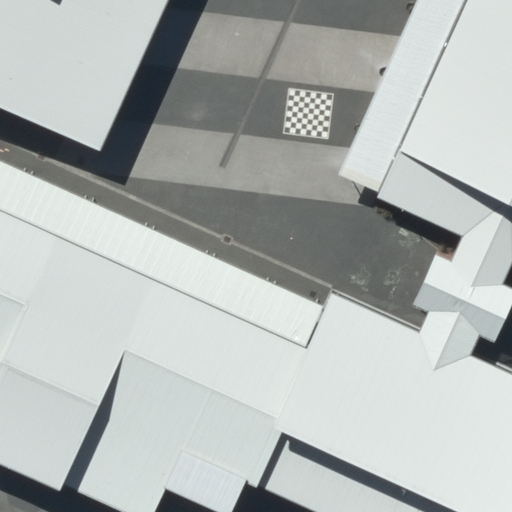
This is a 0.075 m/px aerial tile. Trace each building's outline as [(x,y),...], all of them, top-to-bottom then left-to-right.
[(0,0),(0,90),(100,136),(161,0),(0,0)] [(260,0),(214,104),(318,151),(386,0),(260,0)] [(511,0),(466,0),(377,195),(463,233),(487,244),(511,256),(511,255),(511,0)] [(157,156),(167,190),(198,203),(231,192),(248,161),(233,130),(202,115),(172,129),(157,156)] [(250,461),(325,296),(0,151),(0,444),(150,511),(173,460),(182,464),(195,436),(250,461)] [(432,298),(423,319),(474,341),(484,319),(501,327),(511,302),(511,270),(506,268),(511,256),(487,244),(463,233),(457,245),(440,238),(416,291),(432,298)] [(511,511),(511,358),(474,341),(335,279),(325,296),(250,461),(359,511),(511,511)] [(216,464),(184,475),(170,507),(171,511),(255,511),(257,510),(248,479),(216,464)]
